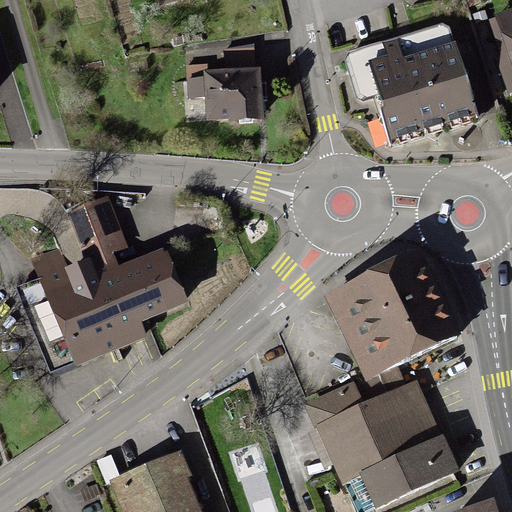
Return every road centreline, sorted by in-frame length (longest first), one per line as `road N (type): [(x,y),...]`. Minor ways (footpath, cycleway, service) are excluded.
road 1 (primary): [(325,235),(253,316),(0,499)]
road 2 (secondary): [(309,203),(208,175),(56,164)]
road 3 (primary): [(511,431),(484,246)]
road 4 (residential): [(299,0),(335,169)]
road 5 (residential): [(8,0),(56,164)]
